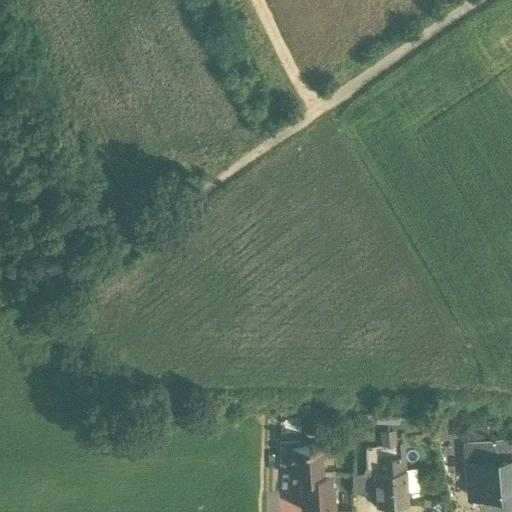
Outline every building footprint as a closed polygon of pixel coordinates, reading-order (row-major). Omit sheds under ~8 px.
[(487,432),(467,433),(468,445),(489,443),(488,437),(487,432)] [(489,443),(468,445),(468,448),(465,448),(467,465),(481,464),(511,460),(511,445),(511,441),(494,442),(494,441),(492,441),(492,442),(489,443)] [(297,443),(280,443),(279,466),(279,467),(291,466),(290,448),(298,447),(297,443)] [(298,447),(290,448),(291,466),(292,478),(298,478),(301,511),(335,509),(332,473),(322,474),(320,445),(298,447)] [(404,445),(388,446),(389,474),(406,473),(404,445)] [(364,475),(374,475),(389,474),(388,446),(363,447),(364,475)] [(511,460),(481,464),(484,497),(511,494),(511,460)] [(481,464),(467,465),(467,466),(470,498),(482,497),(483,497),(484,497),(481,464)] [(389,474),(374,475),(376,506),(409,504),(406,473),(389,474)]
